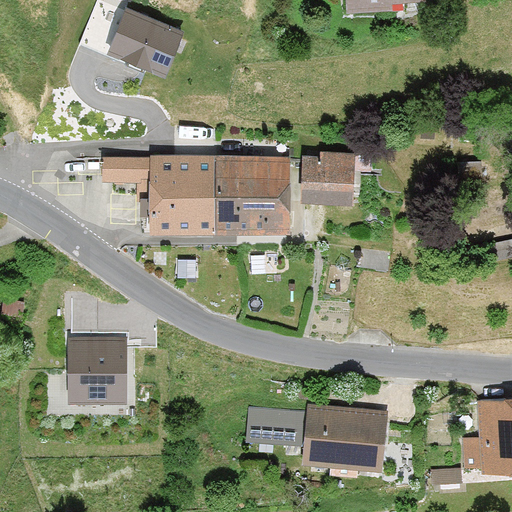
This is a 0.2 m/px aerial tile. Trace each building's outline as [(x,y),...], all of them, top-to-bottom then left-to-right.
[(344,0),(345,15),(397,12),(396,2),(423,1),(422,0),(344,0)] [(185,29),(124,5),(106,52),(126,59),(124,64),(142,71),(144,66),(166,75),(185,29)] [(301,151),(299,200),(352,202),(353,153),(301,151)] [(148,229),(216,229),(216,153),(102,153),(102,178),(148,177),(148,229)] [(216,153),(216,229),(289,229),(289,153),(216,153)] [(126,402),(126,336),(66,336),(66,402),(126,402)] [(464,466),(480,466),(480,468),(511,466),(511,393),(476,396),(478,432),(462,432),(464,466)] [(305,405),(304,410),(249,406),(247,440),(302,443),(301,465),(384,469),(388,410),(305,405)] [(429,481),(460,481),(460,464),(429,464),(429,481)]
